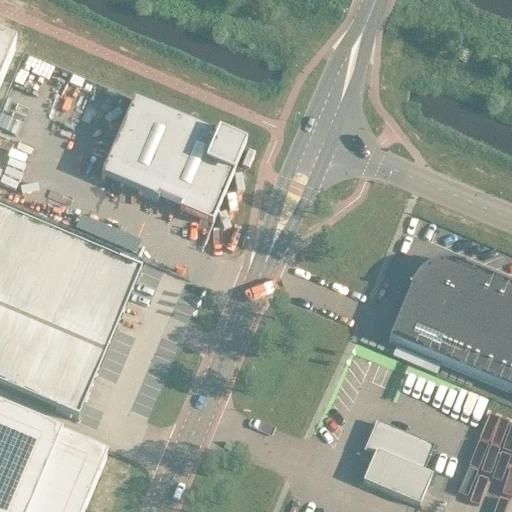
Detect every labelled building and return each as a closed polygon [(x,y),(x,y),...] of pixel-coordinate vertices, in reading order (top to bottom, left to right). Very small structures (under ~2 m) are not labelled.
[(0,511),(82,511),(105,457),(0,413),(0,82),(15,48),(0,41),(0,511)] [(134,99),(100,177),(157,201),(159,197),(213,220),(233,173),(229,171),(239,149),(212,137),(214,133),(134,99)] [(100,354),(135,272),(139,274),(141,271),(118,261),(118,262),(0,211),(0,386),(55,410),(54,410),(77,420),(79,417),(75,415),(100,354)] [(409,289),(388,341),(511,392),(511,286),(463,267),(464,265),(462,264),(461,266),(454,263),(447,262),(444,262),(437,264),(431,266),(425,269),(420,273),(415,278),(413,281),(410,287),(408,286),(407,288),(409,289)] [(433,446),(381,424),(373,443),(369,441),(364,453),(373,457),(362,482),(419,506),(432,475),(422,472),(433,446)]
